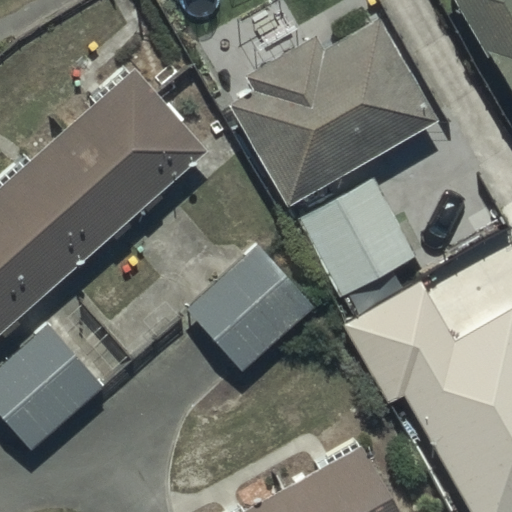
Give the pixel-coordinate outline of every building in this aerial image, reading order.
[(511,0),(452,0),(511,104),(511,0)] [(248,78),(219,94),(278,197),(282,194),(337,288),(408,247),(356,156),(430,114),(367,5),(316,34),(308,20),(238,60),(248,78)] [(0,318),(200,143),(125,58),(0,168),(0,318)] [(255,237),(183,301),(239,364),(311,300),(255,237)] [(379,394),(394,385),(470,511),(509,511),(511,511),(511,315),(503,301),(449,333),(411,272),(334,319),(379,394)] [(46,317),(0,355),(0,412),(23,440),(97,378),(46,317)] [(391,511),(351,437),(210,511),(391,511)]
